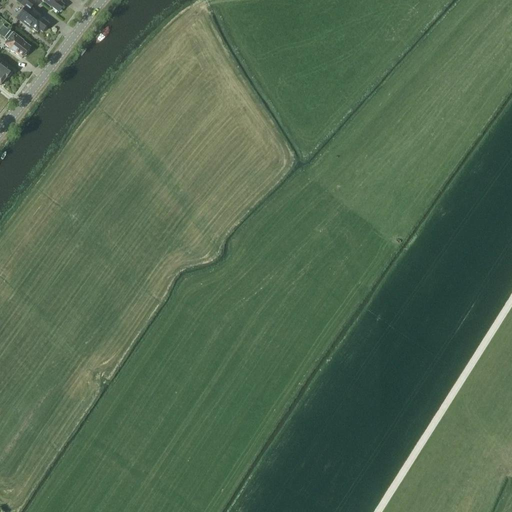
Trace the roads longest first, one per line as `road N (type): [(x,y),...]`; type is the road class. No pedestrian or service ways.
road 1 (track): [(378,511),(511,300)]
road 2 (secondary): [(0,131),(102,0)]
